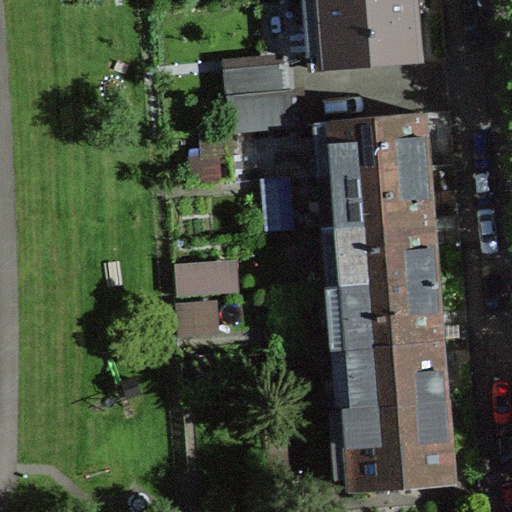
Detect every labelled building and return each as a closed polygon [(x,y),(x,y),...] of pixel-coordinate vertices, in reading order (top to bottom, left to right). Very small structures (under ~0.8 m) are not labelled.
[(411,0),(319,0),(324,54),(325,65),(416,59),(412,2),(411,0)] [(280,64),(225,68),(230,131),(231,130),(297,124),(294,91),(282,92),(280,64)] [(333,172),(424,165),(420,113),(329,121),(314,123),(318,173),(333,172)] [(318,173),(322,225),(337,224),(429,217),(424,165),(333,172),(318,173)] [(327,286),(342,285),(433,277),(429,217),(337,224),(322,225),(327,286)] [(347,345),(438,338),(433,277),(342,285),(342,286),(342,287),(347,344),(347,345)] [(199,333),(197,303),(177,305),(179,335),(199,333)] [(443,399),(438,338),(347,345),(347,347),(351,405),(351,406),(443,399)] [(443,399),(351,406),(345,407),(345,408),(351,487),(449,479),(443,399)]
